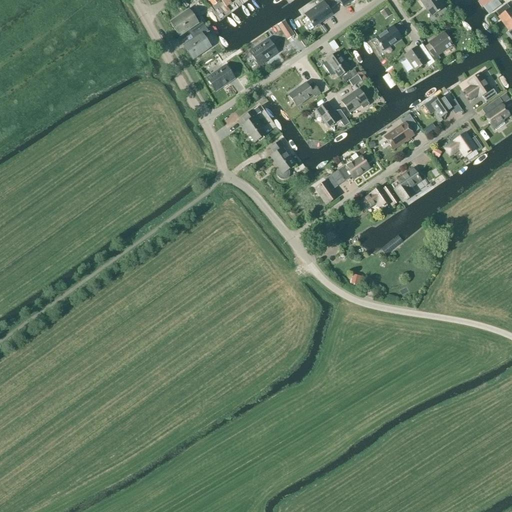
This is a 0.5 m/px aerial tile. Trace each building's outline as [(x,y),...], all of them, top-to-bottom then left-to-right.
[(329,12),(335,8),(329,0),(318,0),(322,5),(305,17),(314,29),(332,17),(329,12)] [(329,0),(335,8),(341,4),(344,8),(355,0),(329,0)] [(442,10),(435,0),(419,0),(431,17),(429,19),(432,24),(448,13),(444,8),(442,10)] [(510,10),(506,5),(495,13),(499,18),(509,31),(511,29),(511,12),(510,9),(510,10)] [(391,15),(387,8),(381,12),(385,19),(391,15)] [(191,37),(205,28),(197,17),(193,19),(188,12),(171,23),(180,35),(187,31),(191,37)] [(285,20),(278,26),(289,39),(296,33),(285,20)] [(384,51),(400,39),(408,33),(401,23),(376,40),(384,51)] [(205,28),(191,37),(194,41),(184,47),(193,59),(209,48),(203,38),(209,34),(205,28)] [(424,48),(434,64),(440,60),(437,56),(452,46),(444,34),(429,45),(424,48)] [(258,66),(277,53),(268,41),(250,53),(258,66)] [(434,64),(424,48),(422,45),(405,56),(415,71),(426,64),(429,67),(434,64)] [(338,79),(350,71),(338,53),(326,61),(327,63),(323,66),(330,76),(334,73),(338,79)] [(215,92),(234,79),(225,67),(207,80),(215,92)] [(490,90),(479,75),(469,82),(480,97),(481,96),(486,103),(497,95),(492,88),(490,90)] [(352,87),(361,82),(358,76),(349,82),(352,87)] [(308,88),(305,84),(288,96),(296,108),(313,96),(314,98),(320,94),(313,84),(308,88)] [(368,106),(369,105),(358,90),(341,102),(349,114),(360,106),(363,109),(364,110),(368,106)] [(442,117),(452,110),(443,97),(437,102),(435,99),(426,106),(431,114),(435,112),(437,114),(434,116),(439,123),(444,120),(442,117)] [(493,127),(508,116),(501,106),(503,105),(499,98),(486,107),(490,113),(485,117),(493,127)] [(335,115),(327,103),(316,112),(328,129),(339,121),(344,128),(349,124),(340,111),(335,115)] [(254,143),(266,135),(254,118),(261,113),(257,108),(242,119),(246,123),(242,126),(254,143)] [(393,150),(413,136),(412,135),(419,130),(409,115),(400,121),(403,125),(384,138),(393,150)] [(432,124),(424,130),(428,136),(436,129),(432,124)] [(469,141),(465,135),(454,142),(455,142),(445,149),(450,156),(460,149),(465,157),(475,150),(476,152),(482,149),(474,138),(469,141)] [(283,180),(285,180),(288,178),(289,176),(289,172),(288,170),(294,166),(283,149),(285,148),(280,141),(270,149),(274,154),(270,157),(280,169),(278,171),(277,173),(277,175),(278,177),(280,179),(283,180)] [(334,174),(341,184),(352,177),(353,179),(368,168),(361,158),(359,159),(355,154),(350,158),(354,163),(346,168),(345,166),(338,171),(334,174)] [(403,203),(413,196),(408,189),(420,181),(413,170),(398,181),(391,186),(403,203)] [(332,191),(341,184),(334,174),(324,180),(326,183),(316,189),(326,205),(337,197),(332,191)] [(399,201),(389,185),(384,189),(382,187),(357,204),(363,213),(377,204),(381,210),(391,203),(392,205),(399,201)] [(351,284),(360,286),(363,277),(353,274),(351,284)]
